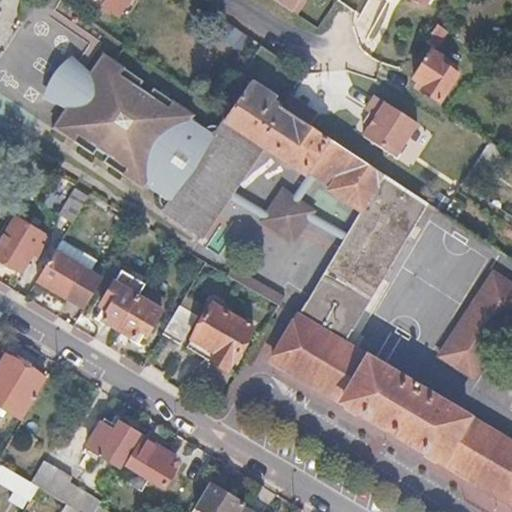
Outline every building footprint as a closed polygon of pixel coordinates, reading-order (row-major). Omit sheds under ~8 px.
[(68,0),(38,0),(61,15),(71,2),(68,0)] [(129,0),(98,0),(120,14),(129,0)] [(275,0),(297,14),(306,1),(304,0),(275,0)] [(454,35),(444,28),(432,44),(442,51),(454,35)] [(448,61),(437,54),(420,79),(430,86),(428,89),(429,92),(445,103),(464,76),(446,64),(448,61)] [(153,89),(112,63),(62,138),(103,165),(107,159),(117,166),(112,172),(153,198),(155,196),(159,198),(206,129),(200,125),(203,122),(163,96),(158,103),(148,96),(153,89)] [(212,127),(206,129),(159,198),(162,205),(164,211),(206,238),(268,147),(309,175),(312,170),(337,187),(333,193),(359,209),(382,173),(309,126),(281,107),(249,85),(219,129),(212,127)] [(290,95),(281,107),(309,126),(318,113),(290,95)] [(374,119),(379,122),(371,132),(365,142),(396,163),(419,129),(377,101),(368,115),(374,119)] [(379,122),(374,119),(366,129),(371,132),(379,122)] [(359,209),(364,213),(299,316),(272,359),(511,503),(511,445),(452,409),(454,406),(450,404),(448,407),(342,344),(341,343),(350,329),(351,330),(429,204),(382,173),(359,209)] [(316,210),(282,187),(259,222),(293,244),(316,210)] [(87,195),(76,188),(61,213),(72,220),(87,195)] [(432,201),(442,208),(448,199),(438,192),(432,201)] [(43,239),(15,221),(0,245),(0,263),(20,276),(31,258),(35,260),(42,250),(38,248),(43,239)] [(57,249),(38,280),(65,296),(72,300),(75,301),(85,307),(104,277),(57,249)] [(511,284),(494,272),(439,356),(474,379),(511,319),(511,284)] [(145,288),(120,273),(100,306),(108,310),(103,319),(119,328),(145,288)] [(165,300),(145,288),(119,328),(134,337),(139,329),(148,334),(162,311),(159,310),(165,300)] [(253,329),(213,304),(191,339),(214,353),(209,361),(227,372),(253,329)] [(197,316),(180,306),(164,332),(180,342),(197,316)] [(191,339),(186,347),(209,361),(214,353),(191,339)] [(46,378),(8,355),(0,367),(0,402),(22,416),(46,378)] [(105,419),(88,447),(120,465),(139,434),(121,423),(118,427),(105,419)] [(146,438),(129,466),(166,487),(176,471),(169,467),(176,456),(146,438)] [(59,468),(40,456),(26,478),(41,487),(46,490),(59,468)] [(0,469),(0,479),(33,500),(41,487),(26,478),(3,464),(2,466),(0,469)] [(59,468),(46,490),(68,503),(80,510),(83,511),(96,511),(100,505),(103,501),(70,481),(73,476),(59,468)] [(245,504),(210,482),(191,511),(239,511),(243,507),(245,504)] [(79,511),(80,510),(68,503),(62,511),(79,511)]
